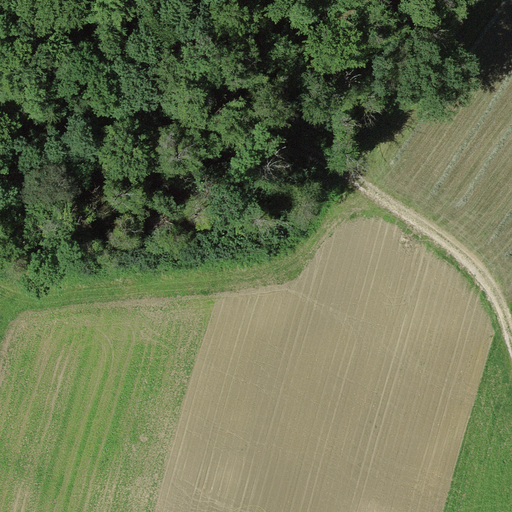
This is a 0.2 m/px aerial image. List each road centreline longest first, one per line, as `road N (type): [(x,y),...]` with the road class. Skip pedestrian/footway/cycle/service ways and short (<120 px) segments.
road 1 (track): [(511,344),(485,284),(450,248),(335,168),(261,140),(201,136),(143,146),(0,247)]
road 2 (track): [(164,138),(342,0)]
